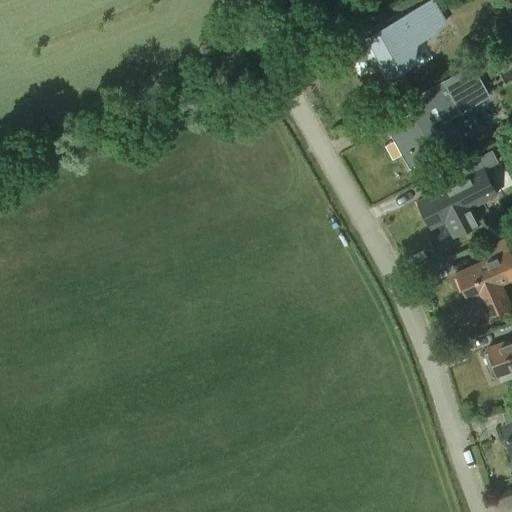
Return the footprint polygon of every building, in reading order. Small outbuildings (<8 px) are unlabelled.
[(351,41),(359,56),(364,53),(372,67),(382,61),(390,76),(413,63),(405,48),(433,32),(431,28),(445,20),(434,0),(431,0),(404,15),(403,13),(351,41)] [(411,167),(462,139),(449,115),(461,108),(462,110),(489,96),(472,66),(419,96),(425,106),(388,126),(411,167)] [(451,185),(418,202),(430,227),(446,219),(454,236),(464,231),(479,224),(470,207),(497,193),(484,168),(498,162),(492,151),(446,174),(451,185)] [(501,284),(511,278),(511,256),(504,239),(485,248),(490,258),(456,274),(466,296),(480,290),(491,315),(511,306),(501,284)] [(489,353),(486,355),(491,368),(494,367),(497,375),(511,369),(511,339),(487,349),(489,353)] [(511,422),(502,425),(511,454),(511,453),(511,422)]
